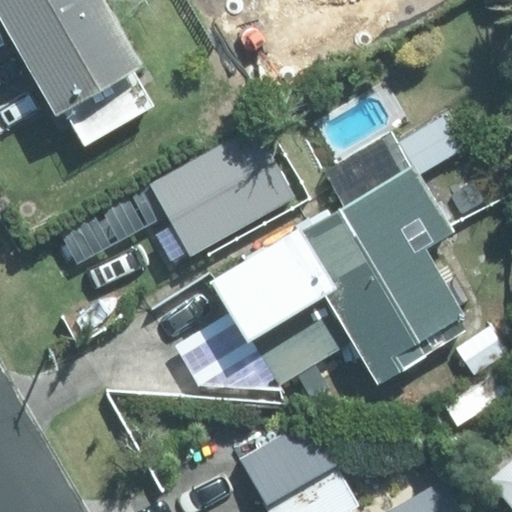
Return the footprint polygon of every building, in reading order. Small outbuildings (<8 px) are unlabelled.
[(125,61),(90,0),(0,0),(0,43),(37,110),(125,61)] [(391,167),(377,144),(321,177),(335,201),(285,231),(281,224),(190,278),(225,338),(238,330),(272,385),(289,375),(301,397),(353,366),(362,382),(454,329),(444,313),(448,310),(411,247),(445,227),(405,160),(391,167)] [(194,400),(166,398),(165,411),(193,413),(194,400)] [(348,511),(345,505),(352,500),(302,416),(230,458),(261,511),(348,511)] [(511,511),(511,442),(470,476),(499,511),(511,511)]
